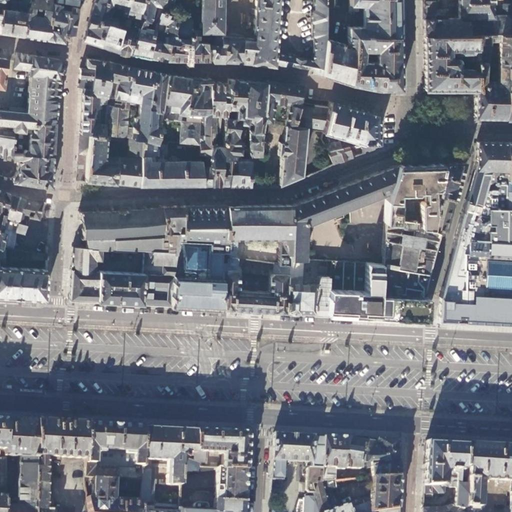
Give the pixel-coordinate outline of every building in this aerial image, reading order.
[(71,33),(76,6),(71,6),(71,10),(60,9),(60,4),(50,3),(50,0),(43,0),(42,0),(30,0),(29,7),(34,8),(44,9),(50,10),(49,21),(50,22),(49,29),(64,31),(64,32),(71,33)] [(142,0),(93,0),(93,2),(88,20),(95,22),(96,21),(106,23),(123,27),(136,30),(137,30),(139,22),(116,17),(116,19),(108,18),(111,6),(122,8),(120,14),(126,15),(127,9),(134,10),(133,16),(140,17),(142,0)] [(160,0),(142,0),(140,17),(140,20),(144,21),(148,21),(150,11),(148,11),(151,2),(160,4),(160,0)] [(173,0),(160,0),(160,4),(158,10),(170,12),(173,0)] [(201,0),(201,31),(215,31),(215,43),(220,43),(220,0),(201,0)] [(220,0),(220,43),(222,43),(222,60),(250,61),(250,62),(269,64),(273,65),(284,67),(285,64),(287,63),(294,64),(294,63),(298,63),(302,64),(302,66),(308,67),(309,69),(309,72),(323,75),(326,41),(326,32),(327,0),(312,0),(313,8),(310,9),(310,21),(312,23),(311,35),(314,37),(313,59),(299,56),(284,53),(284,49),(274,48),(275,36),(278,0),(220,0)] [(348,5),(348,0),(327,0),(326,32),(333,35),(334,5),(348,5)] [(399,14),(398,0),(348,0),(348,5),(348,9),(358,10),(358,4),(362,4),(361,25),(347,24),(347,35),(354,35),(399,37),(399,14)] [(434,0),(423,0),(423,7),(423,18),(446,17),(446,9),(436,9),(436,0),(435,1),(434,0)] [(458,0),(458,16),(492,17),(492,0),(458,0)] [(34,8),(29,7),(28,13),(23,35),(62,41),(64,32),(64,31),(49,29),(50,22),(49,21),(50,10),(44,9),(43,16),(33,14),(34,8)] [(0,27),(0,31),(23,35),(28,13),(3,9),(2,14),(0,27)] [(155,22),(154,29),(149,57),(167,60),(170,35),(174,35),(175,36),(178,17),(172,16),(172,18),(169,18),(170,12),(158,10),(156,17),(155,22)] [(446,17),(423,18),(423,35),(475,33),(492,33),(492,17),(458,16),(446,17)] [(192,19),(178,17),(175,36),(177,36),(188,38),(190,28),(192,19)] [(95,22),(88,20),(84,39),(101,44),(106,23),(96,21),(95,22)] [(136,30),(130,53),(149,57),(154,29),(142,27),(144,21),(140,20),(139,22),(137,30),(136,30)] [(106,23),(101,44),(118,49),(123,27),(106,23)] [(123,27),(118,49),(130,53),(136,30),(123,27)] [(174,35),(170,35),(167,60),(207,60),(207,54),(214,54),(213,43),(207,43),(207,41),(197,41),(199,29),(190,28),(188,38),(177,36),(176,42),(172,42),(174,35)] [(326,41),(323,75),(350,83),(354,35),(347,35),(347,41),(333,37),(333,35),(326,32),(326,41)] [(475,33),(423,35),(424,75),(424,88),(447,88),(474,88),(475,52),(467,52),(467,66),(470,68),(470,69),(455,69),(456,58),(453,55),(443,55),(443,48),(468,48),(468,50),(469,50),(471,48),(475,48),(475,33)] [(492,33),(475,33),(475,48),(475,52),(474,88),(474,90),(473,117),(488,117),(504,117),(506,65),(510,65),(511,33),(492,33)] [(375,89),(399,88),(399,60),(399,37),(354,35),(350,83),(375,89)] [(215,43),(213,43),(214,54),(207,54),(207,60),(222,60),(222,43),(220,43),(215,43)] [(12,130),(10,153),(30,153),(53,154),(55,118),(56,105),(59,82),(61,57),(26,52),(15,51),(14,58),(13,66),(29,69),(26,110),(0,108),(0,123),(12,125),(12,130)] [(90,94),(106,97),(110,79),(114,62),(87,58),(86,65),(93,67),(93,70),(81,68),(79,76),(78,86),(91,88),(90,94)] [(122,63),(114,62),(110,79),(118,81),(115,97),(121,98),(123,98),(127,83),(131,65),(122,63)] [(139,67),(131,65),(127,83),(123,98),(121,98),(121,103),(114,102),(114,105),(106,105),(103,134),(125,136),(128,99),(140,100),(138,115),(136,116),(134,116),(132,136),(144,139),(153,70),(139,67)] [(162,101),(167,73),(160,72),(153,70),(144,139),(156,141),(159,125),(152,124),(154,108),(161,109),(161,105),(162,101)] [(186,113),(189,77),(177,75),(167,73),(162,101),(179,103),(178,112),(186,113)] [(210,113),(211,80),(211,78),(200,77),(189,77),(186,113),(185,120),(204,122),(207,136),(210,136),(209,112),(210,113)] [(241,112),(243,79),(235,78),(228,77),(228,82),(226,114),(224,134),(238,135),(239,121),(230,120),(230,117),(231,105),(235,106),(234,115),(239,115),(241,112)] [(263,94),(265,80),(254,79),(243,79),(241,112),(239,115),(239,121),(238,135),(224,134),(223,145),(222,158),(235,158),(237,136),(245,137),(247,126),(247,114),(254,114),(254,128),(251,129),(250,150),(247,150),(246,158),(251,158),(252,154),(261,154),(262,121),(263,94)] [(226,114),(228,82),(219,81),(211,80),(210,113),(209,112),(210,136),(207,136),(208,143),(211,143),(215,143),(216,131),(220,131),(222,113),(226,114)] [(295,125),(299,102),(299,96),(301,84),(283,82),(265,80),(263,94),(262,121),(285,124),(295,125)] [(80,132),(81,132),(89,133),(103,134),(106,105),(106,97),(90,94),(83,93),(82,115),(80,132)] [(352,106),(330,101),(329,106),(323,130),(355,140),(357,146),(362,145),(363,152),(377,147),(377,112),(352,106)] [(329,106),(299,102),(295,125),(285,124),(283,141),(279,141),(279,153),(282,153),(279,183),(290,183),(303,177),(301,172),(305,127),(323,130),(329,106)] [(161,105),(161,109),(159,118),(173,119),(177,119),(178,112),(172,111),(172,107),(161,105)] [(173,119),(159,118),(159,125),(156,141),(157,144),(170,144),(173,119)] [(201,142),(208,143),(207,136),(204,122),(185,120),(180,120),(179,125),(182,125),(180,141),(201,142)] [(0,155),(10,156),(10,153),(12,130),(0,129),(0,155)] [(80,152),(87,153),(89,133),(81,132),(81,146),(80,152)] [(110,182),(140,185),(144,139),(132,136),(125,136),(103,134),(89,133),(87,153),(87,161),(85,179),(110,182)] [(178,185),(204,185),(202,166),(201,160),(181,160),(180,159),(179,157),(177,156),(174,157),(172,158),(171,160),(148,161),(149,155),(156,155),(157,144),(156,141),(144,139),(140,185),(178,185)] [(324,145),(333,163),(343,159),(353,156),(349,145),(341,147),(340,141),(324,145)] [(476,161),(463,206),(500,218),(504,206),(504,196),(506,196),(507,141),(488,141),(477,141),(476,161)] [(500,218),(511,220),(511,141),(507,141),(506,196),(504,196),(504,206),(500,218)] [(211,143),(208,143),(201,142),(200,148),(200,154),(211,154),(211,143)] [(215,143),(211,143),(211,154),(212,166),(212,184),(217,184),(222,184),(222,158),(223,145),(215,145),(215,143)] [(13,182),(52,187),(52,171),(53,154),(30,153),(28,155),(25,157),(20,158),(16,159),(15,172),(13,175),(13,182)] [(235,158),(222,158),(222,184),(235,184),(250,184),(251,158),(246,158),(235,158)] [(441,163),(435,195),(455,199),(460,181),(465,162),(453,162),(441,163)] [(441,163),(398,164),(389,193),(387,199),(385,223),(395,221),(403,222),(415,223),(429,227),(430,222),(433,210),(432,210),(435,195),(441,163)] [(310,198),(292,205),(289,258),(305,259),(306,224),(389,193),(398,164),(373,174),(310,198)] [(208,185),(212,184),(212,166),(202,166),(204,185),(208,185)] [(6,216),(10,193),(2,190),(0,189),(0,247),(2,248),(4,230),(1,229),(4,215),(6,216)] [(20,212),(26,198),(18,196),(10,193),(6,216),(4,226),(11,228),(11,229),(23,232),(25,226),(28,216),(22,215),(20,212)] [(435,228),(440,229),(446,231),(455,199),(435,195),(432,210),(433,210),(430,222),(436,223),(435,228)] [(28,216),(39,218),(40,210),(42,202),(26,198),(20,212),(22,215),(28,216)] [(145,209),(134,209),(130,210),(130,207),(128,207),(128,209),(113,210),(113,208),(111,208),(112,210),(99,211),(99,208),(96,209),(97,211),(84,211),(81,209),(79,211),(82,213),(82,220),(84,222),(84,224),(84,227),(83,227),(83,235),(82,237),(83,240),(83,247),(102,248),(144,251),(176,252),(178,232),(183,232),(185,205),(173,206),(162,206),(162,205),(160,205),(160,208),(146,208),(146,206),(145,206),(145,209)] [(208,205),(185,205),(183,232),(178,232),(176,252),(171,305),(196,306),(208,307),(220,307),(223,256),(223,251),(229,251),(230,237),(227,237),(228,205),(208,205)] [(246,205),(228,205),(227,237),(230,237),(244,237),(244,242),(249,242),(250,237),(281,237),(281,240),(279,240),(278,263),(287,264),(287,258),(289,258),(292,205),(274,205),(246,205)] [(463,211),(462,211),(456,237),(457,237),(440,295),(439,295),(437,317),(439,318),(453,319),(453,320),(456,320),(461,320),(464,321),(464,319),(466,319),(470,319),(479,320),(479,321),(482,321),(482,320),(494,321),(494,322),(498,322),(498,321),(511,321),(511,322),(511,220),(500,218),(463,206),(463,208),(463,209),(463,211)] [(438,238),(440,229),(435,228),(429,227),(415,223),(403,222),(395,221),(385,223),(382,262),(380,293),(420,295),(437,238),(438,238)] [(338,249),(337,261),(382,262),(385,223),(378,222),(374,250),(338,249)] [(0,247),(0,295),(15,297),(44,298),(46,269),(4,264),(5,248),(2,248),(0,247)] [(102,248),(83,247),(73,247),(72,257),(71,270),(70,299),(118,302),(171,305),(176,252),(144,251),(143,272),(99,270),(99,271),(96,271),(96,260),(102,260),(102,248)] [(27,258),(28,251),(10,248),(9,257),(27,258)] [(287,264),(278,263),(223,256),(220,307),(251,309),(284,310),(287,264)] [(287,264),(284,310),(303,311),(326,313),(330,278),(330,260),(305,259),(289,258),(287,258),(287,264)] [(330,278),(326,313),(326,314),(337,314),(398,317),(426,318),(427,296),(420,295),(380,293),(382,262),(337,261),(330,260),(330,278)] [(21,419),(6,418),(4,450),(4,455),(7,455),(18,456),(36,457),(36,456),(36,419),(21,419)] [(63,420),(36,419),(36,456),(49,457),(85,458),(88,422),(63,420)] [(116,423),(88,422),(85,458),(84,477),(91,477),(114,479),(140,480),(140,466),(141,459),(144,427),(144,425),(116,423)] [(169,428),(144,427),(141,459),(168,460),(166,485),(180,485),(181,457),(185,458),(185,452),(194,453),(195,429),(169,428)] [(222,431),(195,429),(194,453),(193,461),(199,463),(199,466),(206,466),(207,451),(222,452),(222,467),(245,468),(247,432),(222,431)] [(273,433),(270,479),(282,480),(284,460),(310,462),(310,467),(309,467),(308,467),(307,467),(306,468),(306,469),(305,488),(306,492),(305,495),(303,511),(316,511),(311,492),(314,492),(311,484),(320,482),(321,480),(323,436),(299,435),(273,433)] [(321,480),(334,479),(335,467),(360,468),(360,460),(359,460),(359,453),(348,452),(348,437),(337,436),(323,436),(321,480)] [(371,460),(371,477),(390,476),(398,475),(399,467),(400,449),(400,440),(364,438),(348,437),(348,452),(359,453),(359,460),(360,460),(371,460)] [(447,442),(425,441),(422,494),(443,493),(445,473),(449,473),(449,487),(456,487),(454,505),(443,507),(421,508),(421,511),(458,511),(463,510),(463,509),(466,508),(466,506),(467,484),(460,483),(460,476),(461,469),(464,469),(465,443),(447,442)] [(461,469),(460,476),(467,477),(467,484),(466,506),(479,506),(481,479),(511,481),(511,480),(511,445),(493,444),(465,443),(464,469),(461,469)] [(35,511),(36,478),(36,457),(18,456),(17,504),(5,504),(5,511),(35,511)] [(36,478),(49,478),(49,457),(36,456),(36,457),(36,478)] [(150,466),(140,466),(140,480),(139,484),(152,485),(153,468),(150,466)] [(245,475),(245,468),(222,467),(215,466),(214,510),(205,510),(206,505),(204,503),(194,502),(191,504),(190,511),(243,511),(244,506),(245,475)] [(373,511),(375,511),(396,509),(398,481),(398,475),(390,476),(371,477),(369,501),(351,507),(348,503),(329,510),(323,489),(350,486),(349,478),(334,479),(321,480),(320,482),(311,484),(314,492),(311,492),(316,511),(373,511)] [(114,479),(91,477),(90,495),(91,495),(91,498),(86,498),(87,511),(137,511),(138,502),(139,501),(112,499),(114,479)] [(54,511),(54,509),(49,509),(49,478),(36,478),(35,511),(54,511)] [(152,485),(139,484),(139,501),(138,502),(151,503),(152,485)] [(177,511),(178,504),(151,503),(138,502),(137,511),(177,511)]
